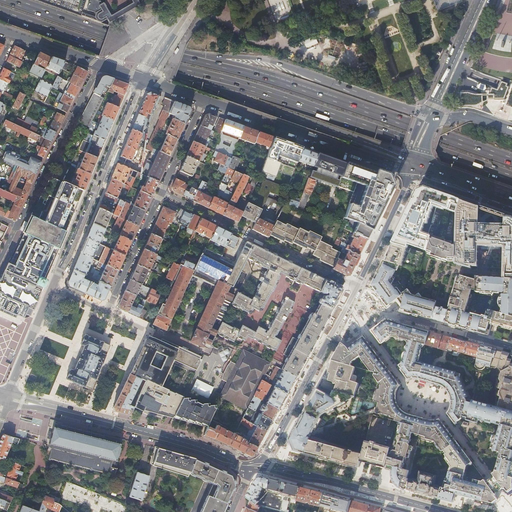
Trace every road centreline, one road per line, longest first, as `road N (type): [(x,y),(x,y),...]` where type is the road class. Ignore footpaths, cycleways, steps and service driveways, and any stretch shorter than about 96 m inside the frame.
road 1 (trunk): [(185,72),(511,178)]
road 2 (trunk): [(511,159),(192,58)]
road 3 (secondary): [(7,396),(255,466)]
road 4 (trunk): [(437,117),(278,67),(192,58)]
road 5 (trunk): [(185,72),(414,165)]
road 6 (secondary): [(53,288),(144,79)]
road 7 (secondary): [(203,99),(414,165)]
road 8 (residential): [(356,286),(167,194)]
road 9 (trunk): [(0,10),(185,72)]
road 10 (trunk): [(192,58),(10,0)]
road 11 (secondary): [(349,301),(255,466)]
road 12 (secondary): [(255,466),(421,505)]
road 13 (residential): [(511,348),(349,301)]
road 14 (secondary): [(414,165),(356,286)]
road 15 (primary): [(490,0),(437,117)]
road 16 (residential): [(158,197),(108,311)]
